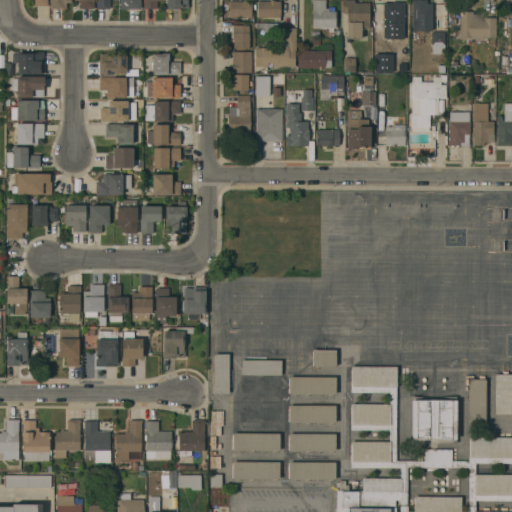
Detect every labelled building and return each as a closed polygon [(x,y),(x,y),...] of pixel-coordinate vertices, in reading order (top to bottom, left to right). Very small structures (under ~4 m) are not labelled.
[(71,0),(71,2),(66,2),(66,8),(50,8),(50,0),(71,0)] [(94,0),(94,8),(81,8),(81,0),(94,0)] [(97,8),(97,0),(110,0),(110,8),(97,8)] [(140,0),(140,9),(120,8),(120,0),(140,0)] [(164,0),(164,1),(157,1),(156,8),(143,8),(143,0),(164,0)] [(167,0),(189,0),(189,8),(181,8),(181,7),(179,7),(179,9),(167,8),(167,0)] [(234,17),(234,20),(228,20),(228,0),(251,1),(251,17),(234,17)] [(257,17),(257,1),(269,1),(269,0),(274,0),(274,1),(280,1),(280,17),(257,17)] [(333,27),(333,32),(329,32),(329,28),(312,27),(312,0),(325,0),(325,8),(328,8),(328,11),(335,11),(336,27),(333,27)] [(369,28),(362,28),(362,38),(346,38),(346,13),(342,13),(342,0),(354,0),(354,2),(369,2),(369,28)] [(412,0),(426,0),(426,3),(432,2),(432,30),(412,30),(412,0)] [(404,25),(383,24),(383,2),(392,2),(392,1),(405,1),(404,25)] [(459,11),(474,11),(474,14),(483,14),(483,17),(496,17),(496,37),(484,37),(484,38),(471,38),(471,37),(459,37),(459,11)] [(249,48),(233,48),(233,25),(249,25),(249,48)] [(272,66),(272,62),(267,62),(267,66),(255,66),(255,47),(271,47),(271,46),(287,46),(287,41),(283,41),(282,27),(296,27),(296,50),(294,50),(295,66),(272,66)] [(387,53),(374,54),(374,32),(376,32),(376,31),(385,31),(385,32),(387,32),(387,53)] [(444,50),(431,50),(431,31),(444,31),(444,50)] [(297,67),(297,50),(330,50),(331,67),(297,67)] [(17,53),(20,53),(20,51),(44,51),(44,57),(43,57),(43,61),(44,61),(44,73),(17,73),(17,53)] [(250,51),(250,62),(254,62),(254,72),(232,72),(232,51),(250,51)] [(99,53),(126,53),(126,73),(122,73),(122,75),(110,75),(110,74),(99,74),(99,53)] [(153,54),(162,54),(162,53),(169,53),(168,59),(168,62),(180,62),(180,74),(152,74),(153,54)] [(343,71),(343,58),(354,58),(354,71),(343,71)] [(247,94),(243,93),(243,90),(232,89),(232,74),(248,74),(247,94)] [(320,75),(343,75),(343,94),(329,94),(329,100),(320,99),(320,75)] [(375,106),(361,106),(361,88),(356,88),(356,75),(375,75),(375,106)] [(44,76),(44,97),(16,96),(17,91),(11,90),(11,78),(17,78),(17,76),(44,76)] [(282,140),(256,141),(256,108),(262,108),(262,105),(264,105),(264,96),(255,96),(255,76),(270,76),(270,96),(272,96),(272,87),(280,87),(280,96),(274,96),(274,105),(273,105),(273,108),(282,108),(282,140)] [(133,77),(133,86),(133,95),(125,95),(125,97),(112,96),(112,97),(106,97),(106,89),(99,89),(99,77),(133,77)] [(171,77),(171,84),(180,84),(180,97),(147,97),(147,81),(152,81),(152,77),(171,77)] [(411,114),(412,114),(412,98),(411,98),(411,83),(412,83),(412,77),(421,77),(421,81),(432,81),(432,77),(440,77),(440,85),(445,84),(445,97),(437,97),(437,114),(429,114),(429,127),(429,131),(411,131),(411,127),(411,114)] [(377,100),(378,100),(378,84),(388,84),(388,90),(387,90),(387,104),(388,104),(388,116),(405,116),(405,128),(405,145),(385,145),(385,129),(377,129),(377,116),(376,116),(377,100)] [(300,97),(306,97),(306,92),(313,92),(312,110),(300,110),(300,97)] [(250,138),(228,139),(228,116),(229,116),(228,107),(236,107),(236,95),(249,95),(250,138)] [(43,100),(43,104),(44,104),(44,120),(40,120),(40,121),(34,121),(34,120),(16,120),(16,119),(11,119),(11,107),(16,107),(16,100),(43,100)] [(100,107),(108,107),(108,100),(127,100),(127,102),(136,102),(136,119),(128,119),(128,121),(100,121),(100,107)] [(180,100),(180,113),(172,113),(172,120),(145,120),(145,105),(153,105),(153,101),(180,100)] [(286,103),(298,103),(298,113),(300,113),(300,121),(308,121),(308,130),(308,140),(308,145),(286,145),(286,135),(290,135),(289,127),(286,127),(286,103)] [(473,103),(487,103),(487,121),(493,121),(493,134),(494,134),(494,142),(484,142),(484,145),(473,145),(473,136),(472,136),(472,133),(473,103)] [(511,145),(497,145),(497,136),(496,136),(496,133),(497,133),(497,115),(501,115),(501,121),(504,121),(504,103),(511,103),(511,145)] [(347,110),(349,110),(349,108),(360,108),(360,115),(368,115),(368,126),(370,126),(370,145),(370,148),(357,148),(347,148),(347,110)] [(469,145),(458,145),(458,146),(455,146),(455,145),(453,145),(453,146),(450,146),(450,145),(448,145),(448,139),(448,137),(449,137),(449,136),(448,136),(448,133),(449,133),(449,132),(448,132),(448,129),(448,121),(449,121),(449,114),(469,114),(469,121),(469,134),(469,145)] [(17,123),(44,123),(44,144),(17,144),(17,123)] [(133,124),(132,144),(117,144),(117,136),(105,136),(105,123),(133,124)] [(146,144),(147,131),(152,131),(152,124),(168,124),(168,131),(180,132),(180,145),(176,145),(176,144),(146,144)] [(339,129),(339,145),(316,145),(316,129),(339,129)] [(28,147),(28,154),(39,154),(39,167),(27,167),(6,167),(6,152),(12,152),(12,147),(28,147)] [(132,147),(132,168),(105,167),(105,155),(113,155),(113,147),(132,147)] [(180,147),(180,160),(174,160),(174,168),(153,168),(153,147),(180,147)] [(16,194),(16,193),(11,193),(11,185),(14,185),(14,173),(51,173),(51,194),(16,194)] [(96,194),(96,181),(101,181),(101,179),(103,179),(103,174),(131,174),(131,188),(122,188),(122,194),(96,194)] [(152,194),(152,174),(171,174),(171,181),(180,181),(180,194),(152,194)] [(26,228),(27,228),(27,232),(22,232),(22,238),(19,237),(19,239),(6,238),(6,204),(7,204),(7,198),(16,198),(16,203),(27,203),(26,228)] [(137,233),(125,233),(125,232),(122,232),(122,225),(117,225),(117,206),(118,206),(118,200),(125,200),(125,206),(137,206),(137,233)] [(177,206),(177,201),(186,201),(186,233),(165,233),(165,206),(177,206)] [(31,205),(50,205),(50,207),(57,207),(57,221),(47,221),(47,226),(40,226),(40,225),(31,225),(31,205)] [(65,205),(85,205),(85,219),(86,219),(85,232),(73,231),(73,225),(65,225),(65,205)] [(89,205),(109,205),(109,224),(102,224),(102,233),(89,233),(89,205)] [(161,206),(160,221),(153,221),(153,233),(140,233),(140,205),(161,206)] [(26,314),(12,314),(12,313),(6,313),(6,276),(19,276),(19,288),(26,288),(26,314)] [(104,284),(104,311),(97,311),(97,317),(84,317),(84,311),(83,311),(83,284),(104,284)] [(120,284),(120,296),(128,296),(128,311),(122,312),(122,321),(110,321),(109,312),(107,312),(107,284),(120,284)] [(59,293),(66,293),(66,285),(80,286),(80,295),(79,295),(79,322),(68,322),(68,313),(59,313),(59,293)] [(152,286),(151,313),(144,313),(144,318),(133,318),(133,313),(131,313),(132,292),(139,292),(139,286),(152,286)] [(188,319),(188,313),(185,313),(185,311),(183,311),(184,287),(193,287),(193,286),(205,286),(205,313),(199,313),(199,319),(188,319)] [(169,287),(168,296),(176,296),(176,315),(166,315),(166,323),(157,323),(157,315),(155,315),(155,287),(169,287)] [(29,290),(42,290),(42,291),(45,291),(45,297),(49,297),(49,316),(29,317),(29,290)] [(97,366),(97,339),(98,339),(98,330),(113,330),(113,326),(118,326),(118,330),(117,330),(117,366),(97,366)] [(163,330),(176,330),(176,326),(193,327),(193,333),(184,333),(183,352),(185,352),(185,357),(179,357),(179,356),(176,356),(176,357),(163,357),(163,330)] [(78,328),(78,356),(79,356),(79,365),(66,365),(66,357),(58,357),(58,338),(59,338),(59,328),(78,328)] [(17,338),(17,332),(26,332),(26,338),(28,338),(28,364),(20,364),(20,365),(7,365),(7,338),(17,338)] [(122,338),(142,338),(142,341),(145,341),(145,345),(142,345),(142,358),(135,358),(135,366),(122,366),(122,338)] [(336,349),(336,365),(312,365),(312,349),(336,349)] [(229,393),(214,393),(214,354),(228,353),(229,393)] [(281,360),(281,375),(241,374),(241,359),(281,360)] [(396,366),(396,460),(424,460),(424,449),(451,449),(451,461),(469,461),(469,437),(511,437),(511,463),(475,463),(475,474),(511,474),(511,500),(475,500),(475,511),(336,511),(336,490),(339,490),(339,480),(345,480),(345,485),(349,485),(349,491),(358,491),(358,490),(362,490),(362,478),(400,478),(400,467),(350,467),(351,441),(389,441),(389,429),(351,429),(351,403),(389,404),(389,392),(351,392),(351,366),(396,366)] [(495,374),(511,374),(511,413),(495,413),(495,374)] [(335,377),(335,394),(289,394),(289,376),(335,377)] [(280,377),(280,392),(243,392),(243,377),(280,377)] [(485,426),(468,426),(468,379),(485,379),(485,426)] [(456,400),(456,439),(411,439),(411,400),(456,400)] [(335,405),(335,422),(289,422),(289,405),(335,405)] [(279,407),(279,421),(242,421),(242,406),(279,407)] [(2,460),(2,454),(0,454),(0,433),(1,433),(1,431),(6,431),(6,419),(13,419),(13,407),(18,407),(18,419),(19,419),(19,431),(17,431),(17,450),(18,450),(18,460),(2,460)] [(210,435),(211,410),(223,411),(223,425),(220,425),(220,426),(224,426),(224,431),(220,431),(220,435),(210,435)] [(54,450),(54,432),(59,432),(59,430),(67,430),(67,419),(80,418),(80,419),(81,419),(81,422),(80,422),(80,450),(54,450)] [(155,459),(155,458),(146,458),(145,422),(144,422),(144,421),(147,421),(147,419),(156,419),(156,421),(158,421),(158,431),(171,431),(171,439),(173,439),(173,446),(171,446),(171,451),(170,451),(170,458),(155,459)] [(191,451),(191,456),(179,456),(179,435),(178,435),(178,432),(184,432),(184,431),(192,431),(192,419),(204,419),(204,451),(191,451)] [(23,461),(23,452),(22,452),(21,432),(23,432),(23,422),(22,422),(21,420),(35,420),(35,427),(39,427),(39,431),(48,431),(49,460),(23,461)] [(95,462),(95,459),(84,459),(84,420),(97,420),(97,431),(109,431),(109,450),(110,450),(110,462),(95,462)] [(115,433),(124,433),(124,431),(128,431),(128,420),(142,420),(142,422),(141,422),(141,451),(139,451),(139,460),(128,460),(128,461),(115,461),(115,433)] [(279,433),(279,451),(233,450),(233,433),(279,433)] [(335,433),(335,451),(289,450),(289,433),(335,433)] [(279,461),(279,479),(232,478),(233,461),(279,461)] [(335,462),(335,479),(288,479),(288,461),(335,462)] [(201,475),(201,489),(191,489),(191,487),(177,487),(177,474),(201,475)] [(221,487),(210,487),(210,474),(221,474),(221,487)] [(4,487),(4,475),(50,475),(50,487),(4,487)] [(117,511),(117,499),(118,499),(118,493),(130,493),(130,499),(143,499),(143,511),(117,511)] [(148,511),(149,496),(159,496),(159,511),(148,511)] [(87,511),(87,505),(100,505),(100,498),(110,497),(110,511),(87,511)] [(56,511),(57,503),(57,498),(72,498),(72,503),(82,503),(81,511),(56,511)]
